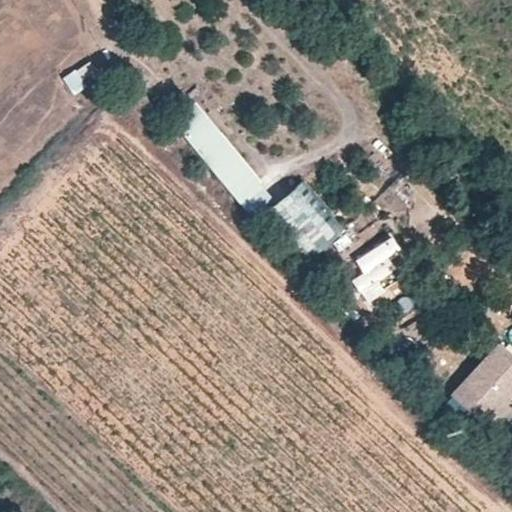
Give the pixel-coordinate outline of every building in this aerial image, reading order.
[(71,92),(98,80),(90,61),(62,73),(71,92)] [(238,213),(264,197),(204,102),(178,118),(238,213)] [(266,210),(310,257),(343,227),(299,180),(266,210)] [(383,242),(354,258),(362,272),(351,278),(364,301),(404,279),(383,242)] [(511,356),(499,344),(451,394),(485,425),(511,396),(511,356)]
